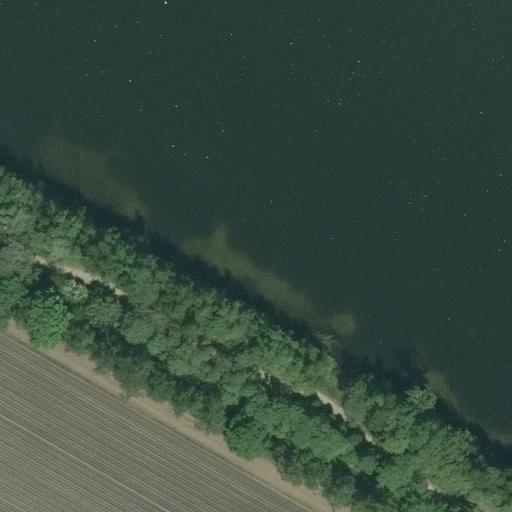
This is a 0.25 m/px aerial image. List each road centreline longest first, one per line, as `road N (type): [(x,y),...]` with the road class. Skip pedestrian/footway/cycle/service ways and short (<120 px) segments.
road 1 (unknown): [(0,252),(453,511)]
road 2 (track): [(0,319),(336,511)]
